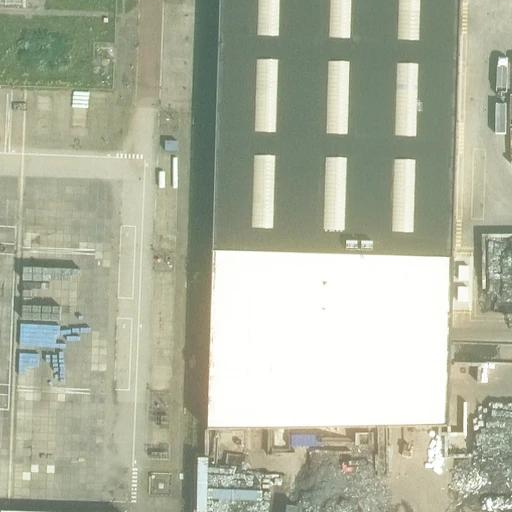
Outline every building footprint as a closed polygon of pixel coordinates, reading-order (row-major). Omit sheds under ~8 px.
[(221,0),(209,430),(448,437),(460,0),(221,0)] [(193,220),(190,164),(165,165),(167,198),(177,198),(178,216),(173,216),(174,235),(187,234),(186,220),(193,220)] [(50,214),(50,185),(33,185),(33,214),(50,214)] [(167,314),(167,335),(181,336),(182,315),(167,314)] [(0,363),(0,381),(18,382),(18,364),(0,363)] [(24,417),(74,417),(74,405),(53,405),(53,376),(24,376),(24,417)]
